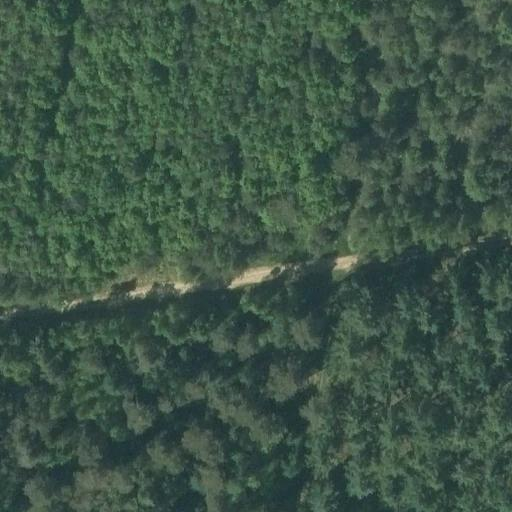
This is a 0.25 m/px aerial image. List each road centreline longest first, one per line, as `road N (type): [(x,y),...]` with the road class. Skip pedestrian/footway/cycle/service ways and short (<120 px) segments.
road 1 (track): [(0,315),(511,242)]
road 2 (track): [(295,511),(345,266)]
